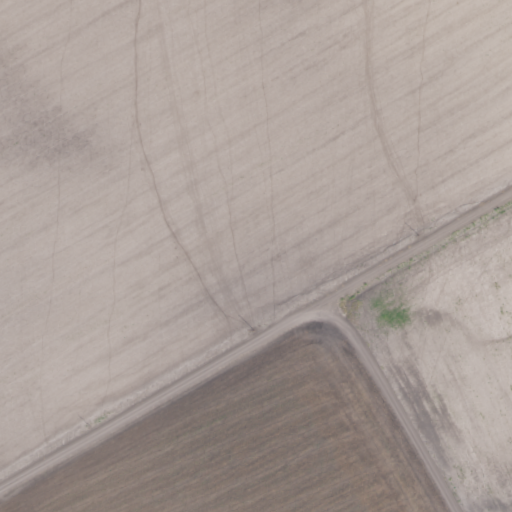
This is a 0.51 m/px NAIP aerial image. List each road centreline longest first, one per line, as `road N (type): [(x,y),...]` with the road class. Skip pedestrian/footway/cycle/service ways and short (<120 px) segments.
road 1 (residential): [(0,475),(511,180)]
road 2 (residential): [(460,511),(329,287)]
